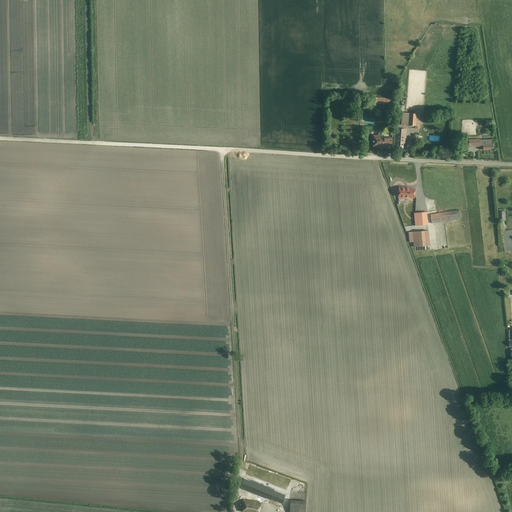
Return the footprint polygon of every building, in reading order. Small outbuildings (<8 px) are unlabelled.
[(419,129),(419,126),(420,114),(402,113),(401,125),(415,126),(415,128),(419,129)] [(396,129),(396,139),(395,139),(395,148),(403,148),(403,143),(405,143),(405,133),(403,133),(403,129),(396,129)] [(373,135),(373,142),(372,147),(379,147),(379,145),(387,146),(387,147),(391,147),(392,138),(380,137),(380,136),(373,135)] [(480,139),(469,140),(469,147),(480,146),(480,145),(483,145),(483,150),(493,150),(493,140),(480,140),(480,139)] [(398,197),(414,198),(415,189),(406,188),(406,187),(399,187),(398,197)] [(430,215),(431,223),(460,219),(459,210),(430,215)] [(505,211),(498,212),(499,222),(506,221),(505,211)] [(414,213),(415,226),(428,225),(426,212),(414,213)] [(413,242),(414,247),(430,246),(428,231),(409,232),(410,242),(413,242)] [(285,486),(288,487),(290,482),(274,477),(273,482),(285,487),(285,486)] [(256,500),(260,502),(262,496),(270,499),(282,503),(284,498),(285,495),(274,490),(252,481),(252,482),(244,478),(241,487),(246,489),(246,490),(259,495),(256,500)] [(242,511),(243,511),(259,511),(261,503),(244,500),(242,511)] [(304,511),(305,502),(290,501),(289,511),(304,511)]
